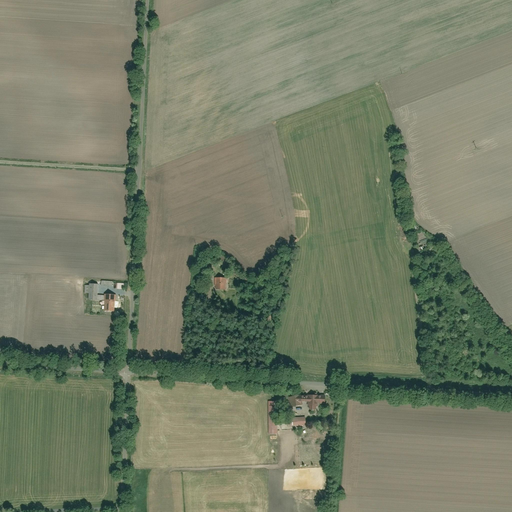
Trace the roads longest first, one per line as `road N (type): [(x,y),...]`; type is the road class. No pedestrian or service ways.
road 1 (unclassified): [(511,397),(127,373)]
road 2 (residential): [(127,373),(146,0)]
road 3 (residential): [(120,511),(127,373)]
road 4 (unclassified): [(127,373),(0,365)]
